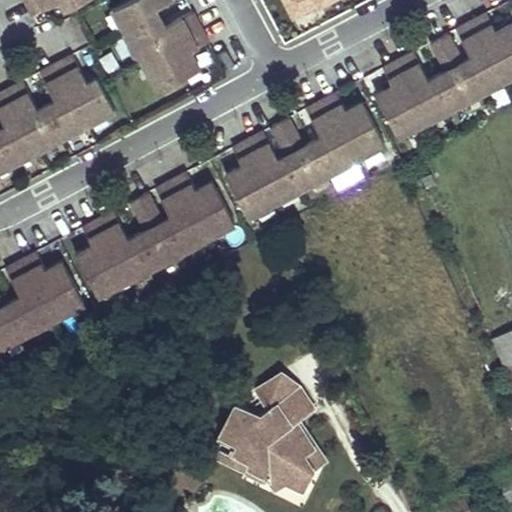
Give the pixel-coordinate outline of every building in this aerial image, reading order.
[(28,0),(34,11),(55,0),(62,0),(66,6),(78,0),(28,0)] [(172,0),(124,0),(112,6),(146,72),(150,70),(159,88),(193,70),(183,53),(208,40),(192,9),(165,24),(157,8),(172,0)] [(321,0),(286,0),(294,14),(321,0)] [(397,90),(380,99),(399,133),(428,118),(430,121),(507,80),(505,77),(511,73),(511,29),(501,35),(496,27),(487,10),(456,26),(471,53),(463,57),(449,30),(431,40),(446,66),(428,76),(414,49),(384,65),(393,82),(397,90)] [(511,18),(496,27),(501,35),(511,29),(511,18)] [(0,170),(116,110),(97,74),(87,80),(73,52),(41,69),(56,96),(39,105),(24,78),(0,90),(0,109),(6,123),(0,126),(0,170)] [(393,82),(376,91),(380,99),(397,90),(393,82)] [(247,169),(230,178),(249,213),(281,196),(283,199),(355,161),(354,157),(385,141),(367,106),(351,114),(347,107),(338,89),(307,106),(321,133),(303,142),(289,115),(273,124),(288,150),(278,155),(264,128),(234,144),(243,162),(247,169)] [(367,106),(363,98),(347,107),(351,114),(367,106)] [(243,162),(226,171),(230,178),(247,169),(243,162)] [(81,257),(99,292),(103,290),(131,276),(132,279),(205,240),(204,237),(235,220),(216,185),(201,194),(197,186),(188,169),(156,186),(170,212),(163,217),(148,190),(132,198),(146,225),(129,234),(115,208),(84,224),(93,242),(97,249),(85,255),(81,257)] [(435,172),(425,176),(429,186),(439,182),(435,172)] [(212,178),(197,186),(201,194),(216,185),(212,178)] [(93,242),(81,248),(77,250),(81,257),(85,255),(97,249),(93,242)] [(0,349),(55,320),(53,317),(85,300),(66,265),(50,273),(46,266),(37,249),(6,265),(20,292),(3,301),(0,296),(0,349)] [(62,258),(46,266),(50,273),(66,265),(62,258)] [(511,326),(491,336),(506,365),(511,361),(511,326)] [(299,384),(287,365),(265,380),(277,398),(299,384)] [(314,407),(299,384),(277,398),(265,380),(255,386),(266,405),(257,410),(235,399),(220,429),(238,438),(233,447),(247,462),(244,467),(259,474),(275,487),(284,479),(302,488),(312,468),(302,453),(313,446),(301,428),(287,436),(282,428),(295,419),(314,407)] [(301,428),(295,419),(282,428),(287,436),(301,428)] [(238,438),(220,429),(210,449),(244,467),(247,462),(233,447),(238,438)] [(323,462),(313,446),(302,453),(312,468),(323,462)] [(511,475),(497,482),(505,500),(511,497),(511,475)] [(497,482),(488,486),(496,504),(505,500),(497,482)] [(472,511),(466,499),(437,511),(472,511)]
